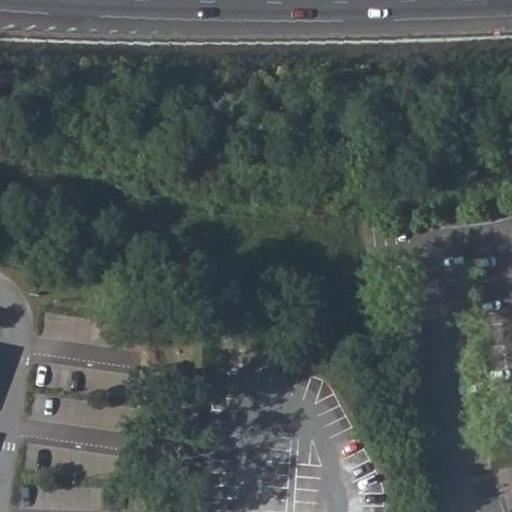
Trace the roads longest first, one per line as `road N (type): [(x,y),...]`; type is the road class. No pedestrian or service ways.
road 1 (unknown): [(234,511),(248,427),(258,414),(284,408),(315,424),(351,511)]
road 2 (motorway): [(213,0),(350,0)]
